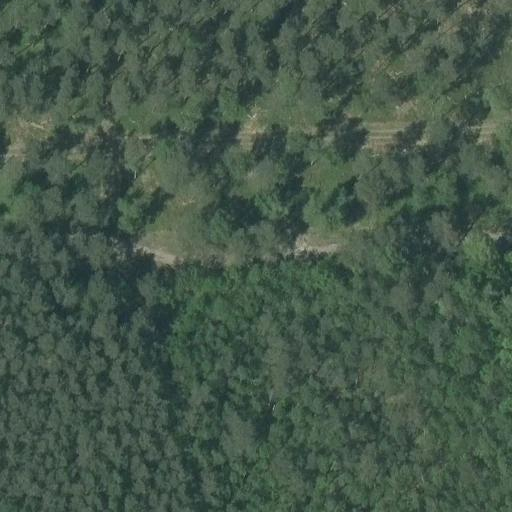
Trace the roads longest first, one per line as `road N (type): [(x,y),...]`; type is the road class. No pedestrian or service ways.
road 1 (unknown): [(0,250),(115,248),(222,261),(369,242),(511,237)]
road 2 (track): [(0,157),(511,134)]
